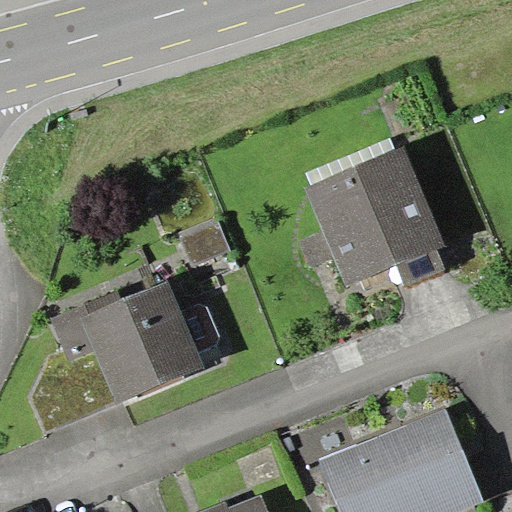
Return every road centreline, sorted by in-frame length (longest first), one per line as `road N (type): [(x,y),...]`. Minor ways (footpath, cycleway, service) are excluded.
road 1 (residential): [(0,488),(39,481),(511,311)]
road 2 (primary): [(210,0),(0,61)]
